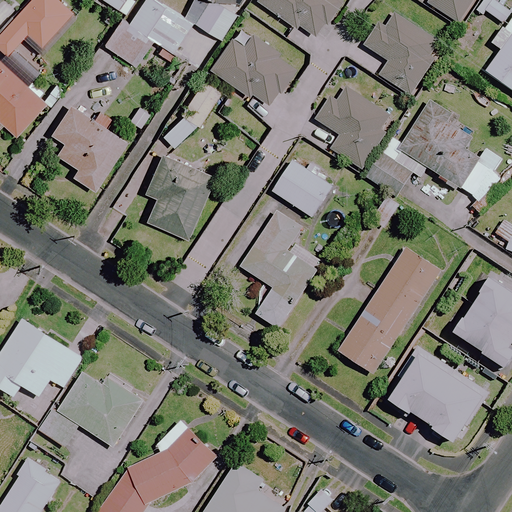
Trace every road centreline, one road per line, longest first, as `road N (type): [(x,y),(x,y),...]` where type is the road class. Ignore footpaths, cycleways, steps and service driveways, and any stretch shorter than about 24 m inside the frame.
road 1 (residential): [(456,511),(0,214)]
road 2 (unknown): [(159,318),(374,0)]
